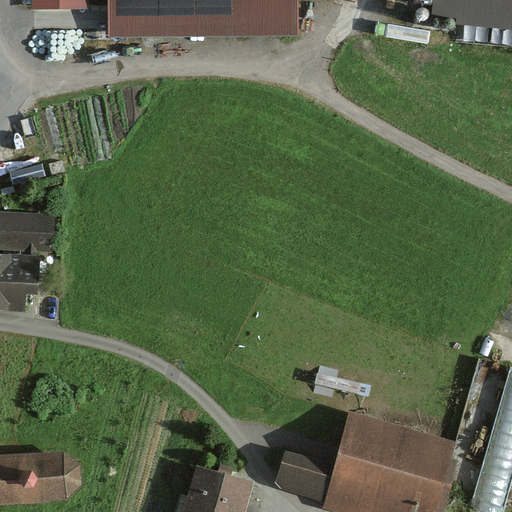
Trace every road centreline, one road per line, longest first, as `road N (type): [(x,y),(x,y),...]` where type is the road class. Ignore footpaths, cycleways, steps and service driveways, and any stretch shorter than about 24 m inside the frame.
road 1 (track): [(12,92),(164,68),(235,70),(309,88),(511,198)]
road 2 (track): [(0,322),(115,341),(159,363),(241,439),(303,511)]
